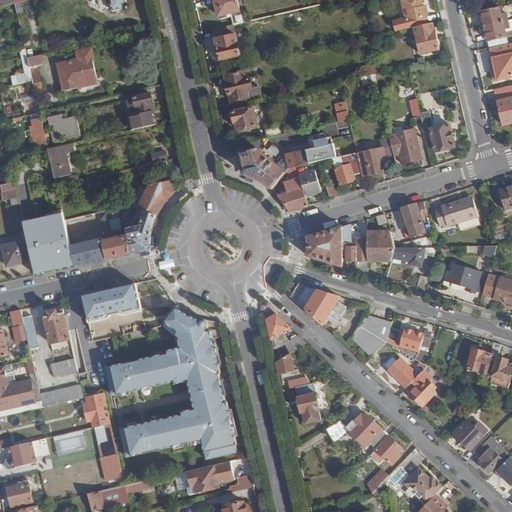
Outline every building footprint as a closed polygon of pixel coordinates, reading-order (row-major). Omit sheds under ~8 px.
[(14,0),(15,3),(18,13),(23,12),(20,2),(24,2),(23,0),(14,0)] [(107,0),(109,5),(112,5),(114,12),(124,10),(127,12),(129,13),(132,12),(134,10),(134,6),(131,4),(128,4),(127,0),(107,0)] [(232,13),(235,24),(243,22),(238,0),(216,0),(220,15),(232,13)] [(402,0),(409,28),(416,26),(424,25),(428,24),(426,16),(427,16),(425,6),(424,7),(422,0),(402,0)] [(501,7),(483,10),(486,25),(504,21),(501,7)] [(504,21),(486,25),(488,32),(490,40),(508,36),(504,21)] [(424,25),(416,26),(418,34),(417,34),(422,54),(441,49),(437,30),(436,30),(434,22),(428,24),(424,25)] [(235,24),(215,29),(215,31),(214,31),(215,37),(217,37),(221,59),(241,54),(235,24)] [(378,32),(379,35),(400,30),(400,27),(378,32)] [(511,42),(488,48),(490,57),(487,58),(493,84),(511,79),(511,42)] [(28,58),(26,50),(20,51),(25,74),(11,77),(13,85),(33,81),(31,71),(30,67),(28,58)] [(78,82),(97,78),(90,50),(78,52),(80,60),(59,65),(65,90),(79,87),(78,82)] [(43,65),(41,55),(28,58),(30,67),(43,65)] [(374,67),(376,75),(383,73),(381,66),(374,67)] [(364,70),(365,77),(376,75),(374,67),(364,70)] [(31,71),(33,81),(35,90),(43,89),(39,70),(31,71)] [(246,79),(244,71),(226,75),(228,84),(226,84),(229,95),(231,94),(233,102),(250,98),(249,91),(253,89),(251,79),(246,79)] [(98,83),(97,78),(78,82),(79,87),(98,83)] [(33,102),(34,95),(24,93),(25,89),(14,88),(12,99),(33,102)] [(249,91),(250,98),(263,95),(261,88),(253,89),(249,91)] [(133,131),(159,125),(157,117),(155,118),(153,111),(156,111),(152,94),(128,100),(130,110),(138,108),(139,115),(130,117),(133,131)] [(511,123),(511,98),(500,101),(505,125),(511,123)] [(348,110),(346,101),(336,103),(338,112),(348,110)] [(258,125),(253,108),(233,113),(235,122),(237,122),(239,130),(258,125)] [(338,112),(340,120),(350,118),(348,110),(338,112)] [(423,112),(426,127),(440,124),(439,118),(431,120),(429,111),(423,112)] [(43,151),(49,150),(41,112),(30,115),(32,125),(29,126),(33,143),(37,142),(39,152),(43,151)] [(77,136),(74,121),(69,122),(67,119),(64,120),(62,114),(49,118),(50,127),(54,126),(56,132),(52,132),(54,142),(61,140),(61,136),(66,134),(67,139),(77,136)] [(350,118),(340,120),(341,127),(340,127),(342,140),(339,146),(341,156),(358,152),(350,118)] [(456,146),(450,124),(431,129),(436,151),(456,146)] [(422,159),(416,130),(408,131),(406,125),(395,128),(397,135),(391,136),(396,158),(402,157),(404,164),(422,159)] [(267,130),(268,137),(282,134),(280,127),(267,130)] [(259,148),(243,152),(248,174),(250,175),(263,181),(274,188),(284,175),(290,168),(298,166),(310,163),(307,149),(305,139),(299,140),(302,151),(286,154),(278,164),(276,162),(278,160),(275,158),(273,160),(259,148)] [(335,143),(307,149),(310,163),(319,161),(321,161),(332,158),(338,157),(335,143)] [(52,163),(56,179),(71,176),(65,146),(49,150),(52,163)] [(360,161),(362,172),(363,174),(372,173),(372,174),(383,171),(381,164),(384,164),(387,163),(383,147),(358,152),(360,161)] [(49,150),(43,151),(45,164),(52,163),(49,150)] [(167,159),(165,152),(153,155),(155,162),(167,159)] [(358,152),(341,156),(344,166),(336,168),(341,184),(355,179),(354,175),(362,172),(360,161),(358,152)] [(180,169),(178,159),(167,161),(169,171),(180,169)] [(156,174),(169,171),(167,161),(135,168),(136,176),(156,171),(156,174)] [(311,170),(310,163),(298,166),(300,173),(311,170)] [(288,193),(281,195),(287,202),(292,210),(310,204),(307,195),(300,173),(298,166),(290,168),(284,175),(288,193)] [(152,184),(171,180),(169,171),(156,174),(156,171),(136,176),(135,168),(92,178),(92,180),(87,181),(88,183),(74,187),(77,198),(124,188),(123,182),(150,178),(152,184)] [(315,169),(311,170),(300,173),(307,195),(322,189),(315,169)] [(65,184),(82,180),(81,175),(77,177),(76,175),(64,179),(65,184)] [(166,201),(174,191),(171,180),(152,184),(150,178),(123,182),(124,188),(125,189),(140,187),(131,205),(137,208),(146,211),(156,215),(160,208),(166,201)] [(326,186),(330,198),(339,195),(335,183),(326,186)] [(511,187),(500,191),(506,209),(511,206),(511,187)] [(5,201),(20,198),(18,191),(3,194),(5,201)] [(479,217),(474,200),(466,203),(465,199),(443,206),(443,209),(436,211),(441,225),(447,224),(448,226),(479,217)] [(424,217),(429,215),(424,201),(403,208),(411,236),(429,231),(426,222),(424,223),(423,220),(425,219),(424,217)] [(142,220),(146,211),(137,208),(132,217),(132,228),(136,228),(138,219),(142,220)] [(102,242),(106,242),(114,240),(113,234),(107,211),(95,213),(102,242)] [(152,228),(156,215),(146,211),(142,220),(138,219),(136,228),(132,228),(132,229),(126,230),(126,234),(130,233),(131,238),(130,239),(127,238),(131,254),(150,250),(150,241),(152,228)] [(64,213),(32,220),(41,260),(49,258),(50,265),(74,260),(65,220),(64,213)] [(380,224),(388,221),(386,214),(378,217),(380,224)] [(65,220),(75,264),(89,262),(79,217),(65,220)] [(37,275),(76,266),(74,260),(50,265),(49,258),(41,260),(32,220),(25,222),(37,275)] [(357,271),(369,274),(369,262),(369,236),(358,236),(358,242),(352,242),(343,242),(343,239),(352,239),(352,223),(311,236),(310,257),(343,267),(343,250),(346,250),(346,260),(357,261),(357,271)] [(114,240),(124,238),(123,231),(113,234),(114,240)] [(369,262),(392,261),(393,257),(396,248),(391,231),(369,231),(369,236),(369,262)] [(110,259),(131,254),(127,238),(126,237),(124,238),(114,240),(106,242),(110,259)] [(27,261),(23,242),(4,246),(9,267),(16,265),(17,263),(27,261)] [(485,254),(494,257),(497,246),(487,246),(485,254)] [(396,248),(393,257),(411,261),(410,264),(423,267),(426,252),(436,252),(438,248),(396,248)] [(475,293),(476,289),(481,271),(453,263),(451,271),(447,270),(444,280),(448,281),(466,287),(465,290),(475,293)] [(483,292),(489,274),(489,273),(481,271),(476,289),(483,292)] [(483,292),(483,293),(496,297),(496,298),(511,303),(511,280),(489,274),(483,292)] [(421,276),(417,288),(425,291),(429,278),(421,276)] [(286,288),(292,294),(299,285),(291,282),(286,288)] [(136,284),(83,296),(88,319),(141,308),(136,284)] [(292,294),(324,325),(332,311),(341,316),(347,307),(339,302),(341,298),(299,285),(292,294)] [(216,357),(214,349),(215,349),(213,339),(220,338),(217,322),(208,322),(197,318),(188,313),(179,307),(165,322),(178,332),(182,348),(168,351),(168,353),(107,366),(113,394),(185,379),(186,381),(189,380),(191,390),(220,383),(218,375),(220,374),(217,357),(216,357)] [(141,308),(88,319),(89,322),(142,311),(141,308)] [(20,309),(9,312),(12,327),(23,325),(20,309)] [(68,329),(63,309),(44,313),(51,344),(70,340),(68,329)] [(273,343),(275,350),(282,346),(281,343),(284,341),(287,340),(284,333),(292,328),(278,315),(268,319),(273,343)] [(353,338),(372,358),(387,342),(388,340),(392,324),(367,316),(353,338)] [(31,320),(24,322),(25,325),(31,350),(38,348),(31,320)] [(31,350),(25,325),(14,328),(17,342),(23,341),(27,360),(33,359),(31,350)] [(428,367),(431,360),(429,360),(429,357),(420,352),(422,346),(428,348),(432,334),(426,332),(425,334),(407,329),(401,347),(409,349),(407,354),(428,367)] [(4,330),(0,330),(0,355),(9,354),(4,330)] [(300,336),(286,345),(293,356),(308,344),(300,336)] [(388,340),(387,342),(407,354),(409,349),(401,347),(388,340)] [(277,362),(292,357),(293,356),(286,345),(284,341),(281,343),(282,346),(275,350),(277,362)] [(488,373),(492,375),(502,345),(495,343),(491,355),(475,350),(469,369),(488,375),(488,373)] [(77,369),(74,356),(50,361),(53,374),(77,369)] [(277,362),(280,375),(291,372),(292,374),(299,373),(298,370),(295,370),(292,357),(277,362)] [(389,370),(407,388),(419,376),(402,358),(397,362),(393,358),(385,366),(389,370)] [(509,360),(499,358),(494,375),(492,383),(509,388),(511,380),(511,378),(511,367),(507,366),(509,360)] [(33,359),(27,360),(31,375),(36,374),(33,359)] [(1,366),(0,365),(0,409),(36,401),(33,389),(31,379),(12,384),(8,364),(1,366)] [(407,388),(404,391),(409,396),(411,394),(423,406),(433,396),(432,394),(436,389),(429,382),(432,378),(424,371),(419,376),(407,388)] [(30,375),(31,379),(33,389),(39,388),(36,374),(31,375),(30,375)] [(289,384),(291,390),(296,388),(311,385),(305,375),(300,378),(301,381),(289,384)] [(220,383),(191,390),(194,400),(222,394),(220,383)] [(311,385),(296,388),(301,414),(302,414),(305,425),(323,422),(314,385),(311,385)] [(40,395),(43,406),(83,397),(81,387),(40,395)] [(111,423),(111,420),(104,392),(94,394),(95,402),(84,404),(80,405),(84,422),(88,421),(90,428),(111,423)] [(83,397),(84,404),(95,402),(94,394),(83,397)] [(226,403),(224,403),(222,394),(194,400),(196,409),(192,410),(192,413),(120,428),(126,456),(201,440),(205,460),(235,453),(234,446),(235,446),(232,428),(231,428),(229,420),(230,420),(226,403)] [(0,409),(0,416),(37,408),(36,401),(0,409)] [(348,414),(341,421),(347,425),(355,417),(350,412),(348,414)] [(358,425),(367,416),(365,414),(356,423),(358,425)] [(377,450),(389,437),(367,416),(358,425),(356,423),(354,421),(348,428),(367,446),(371,443),(373,446),(377,450)] [(484,437),(468,421),(455,434),(471,450),(484,437)] [(368,450),(373,446),(371,443),(367,446),(348,428),(346,430),(368,450)] [(377,450),(376,451),(372,455),(371,456),(381,465),(386,459),(393,466),(400,459),(397,456),(403,450),(389,437),(377,450)] [(0,440),(0,448),(4,447),(12,446),(13,445),(11,438),(0,440)] [(100,446),(102,457),(118,453),(117,447),(115,440),(103,443),(100,446)] [(489,440),(477,452),(483,458),(482,459),(485,463),(482,465),(490,473),(502,460),(497,455),(489,447),(493,444),(489,440)] [(32,441),(13,445),(12,446),(14,456),(6,458),(9,467),(36,461),(32,441)] [(489,447),(497,455),(501,452),(493,444),(489,447)] [(12,446),(4,447),(6,458),(14,456),(12,446)] [(231,461),(186,472),(189,487),(195,486),(197,493),(216,488),(220,483),(235,479),(231,461)] [(355,472),(367,496),(374,494),(386,481),(389,478),(383,472),(372,483),(363,467),(355,472)] [(511,467),(501,479),(511,489),(511,467)] [(433,498),(436,495),(443,487),(435,480),(433,483),(429,480),(418,469),(408,479),(413,484),(410,487),(416,493),(419,490),(424,495),(427,492),(433,498)] [(251,475),(237,478),(239,490),(253,487),(251,475)] [(395,483),(389,478),(386,481),(388,490),(395,483)] [(29,480),(19,482),(19,484),(8,487),(12,505),(33,501),(29,480)] [(152,481),(126,487),(127,494),(154,488),(152,481)] [(386,481),(374,494),(380,500),(388,490),(386,481)] [(121,498),(119,487),(100,491),(102,502),(121,498)] [(102,502),(100,491),(90,494),(93,511),(96,511),(96,509),(104,508),(102,502)] [(443,502),(436,495),(433,498),(419,511),(449,511),(446,509),(441,504),(443,502)]
